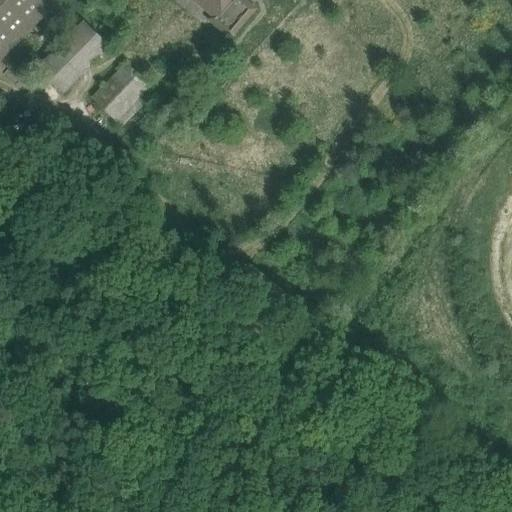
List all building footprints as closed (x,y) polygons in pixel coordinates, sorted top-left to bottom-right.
[(0,0),(0,55),(54,0),(0,0)] [(198,0),(215,14),(216,15),(228,0),(198,0)] [(243,0),(228,0),(216,15),(215,14),(211,19),(231,36),(254,9),(243,0)] [(84,21),(37,69),(63,94),(110,47),(84,21)] [(127,64),(93,98),(116,120),(150,86),(127,64)] [(47,227),(21,261),(35,272),(62,238),(47,227)]
